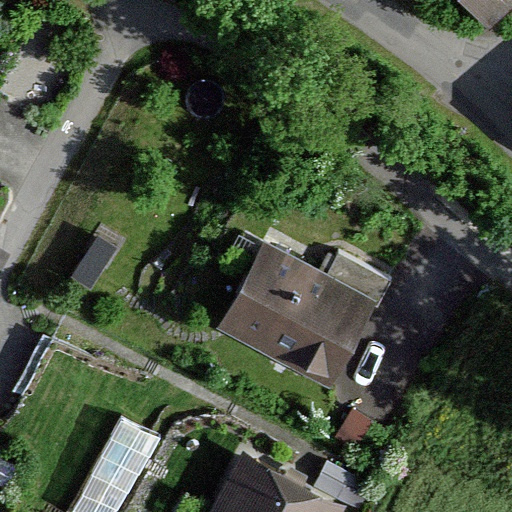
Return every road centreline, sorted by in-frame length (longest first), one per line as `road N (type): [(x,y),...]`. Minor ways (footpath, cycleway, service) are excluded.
road 1 (track): [(127,0),(287,81),(511,268)]
road 2 (residential): [(0,259),(137,3)]
road 3 (residential): [(355,0),(462,85)]
